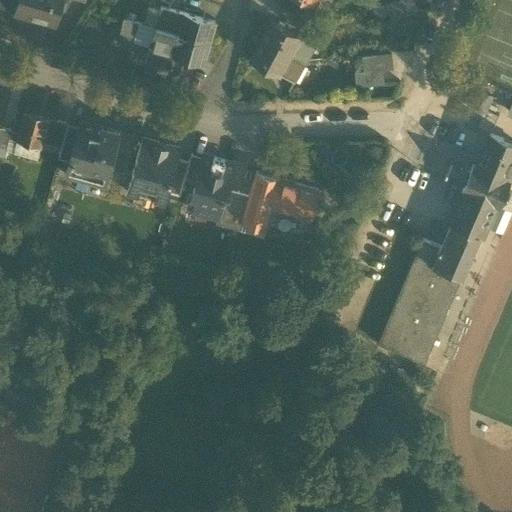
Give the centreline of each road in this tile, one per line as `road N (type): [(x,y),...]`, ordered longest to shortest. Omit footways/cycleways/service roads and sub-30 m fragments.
road 1 (unclassified): [(312,336),(401,120)]
road 2 (residential): [(0,67),(206,126)]
road 3 (residential): [(206,126),(401,120)]
road 4 (residential): [(206,126),(247,0)]
road 5 (unclassified): [(401,120),(457,0)]
